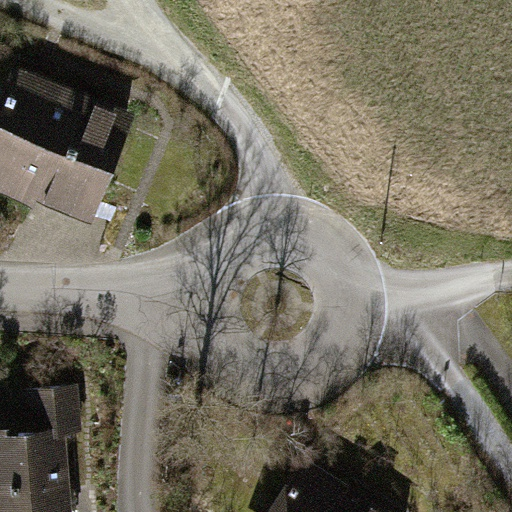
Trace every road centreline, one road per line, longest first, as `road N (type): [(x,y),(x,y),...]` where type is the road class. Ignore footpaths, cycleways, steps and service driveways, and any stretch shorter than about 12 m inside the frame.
road 1 (residential): [(365,310),(356,266),(343,247),(326,231),(283,216),(228,230),(207,250),(189,296)]
road 2 (track): [(283,216),(243,119),(138,0)]
road 3 (residential): [(193,333),(230,379),(288,392),(341,364),(365,310)]
road 4 (residential): [(365,310),(426,344),(511,462)]
road 5 (residential): [(193,333),(141,370),(136,511)]
road 6 (residential): [(0,285),(189,296)]
road 7 (track): [(511,277),(363,288)]
road 8 (track): [(34,0),(175,46)]
